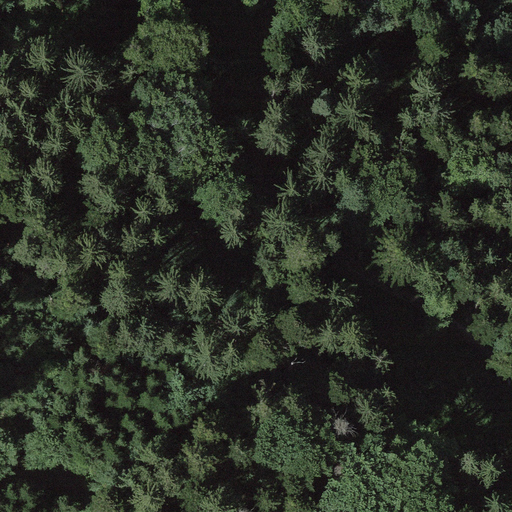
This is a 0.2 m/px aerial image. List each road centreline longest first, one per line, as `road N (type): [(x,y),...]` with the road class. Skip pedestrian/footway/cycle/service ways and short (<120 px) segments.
road 1 (track): [(511,377),(276,214),(0,165)]
road 2 (track): [(0,435),(107,511)]
